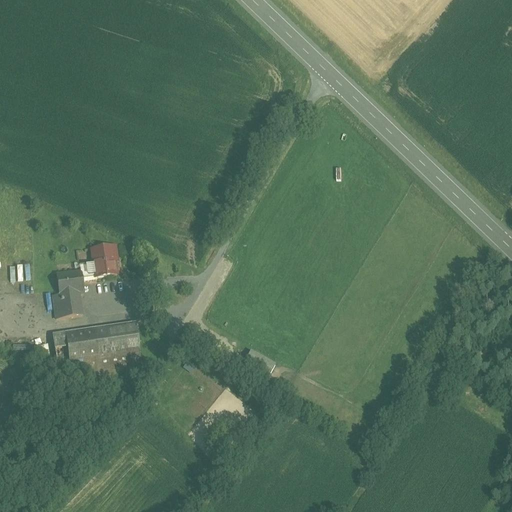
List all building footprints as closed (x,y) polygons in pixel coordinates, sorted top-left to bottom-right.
[(116,248),(92,251),(94,265),(96,278),(96,280),(116,277),(115,264),(118,263),(116,248)] [(81,273),(82,280),(96,278),(94,265),(80,267),(81,273)] [(82,280),(81,273),(57,276),(60,297),(53,298),(56,320),(81,317),(78,296),(84,295),(82,280)] [(53,338),(58,370),(71,377),(81,376),(82,384),(128,377),(127,368),(140,366),(134,326),(53,338)] [(262,358),(250,352),(243,367),(268,382),(278,364),(265,356),(262,358)]
